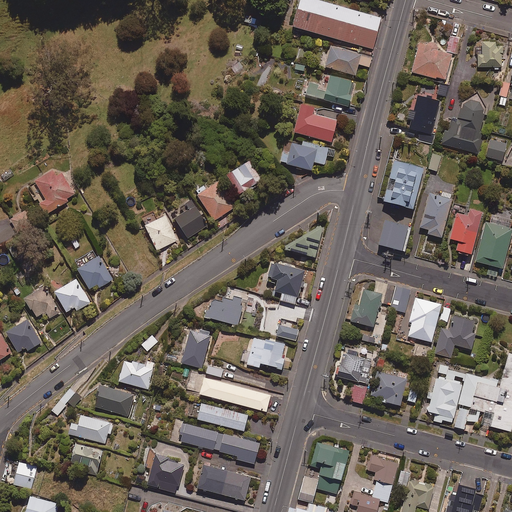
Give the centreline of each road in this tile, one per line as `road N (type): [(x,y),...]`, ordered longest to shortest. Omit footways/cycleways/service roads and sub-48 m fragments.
road 1 (tertiary): [(3,417),(309,196),(355,192)]
road 2 (residential): [(511,467),(299,410)]
road 3 (tertiary): [(355,192),(404,0)]
road 4 (residential): [(341,255),(511,300)]
road 5 (tertiary): [(299,410),(341,255)]
